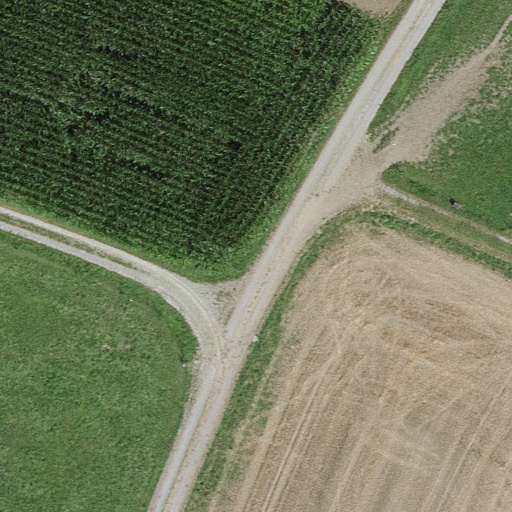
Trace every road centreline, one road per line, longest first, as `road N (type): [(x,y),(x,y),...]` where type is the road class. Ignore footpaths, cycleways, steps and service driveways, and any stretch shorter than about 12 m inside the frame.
road 1 (residential): [(169,511),(323,171),(434,0)]
road 2 (track): [(0,225),(250,322)]
road 3 (track): [(323,171),(511,255)]
